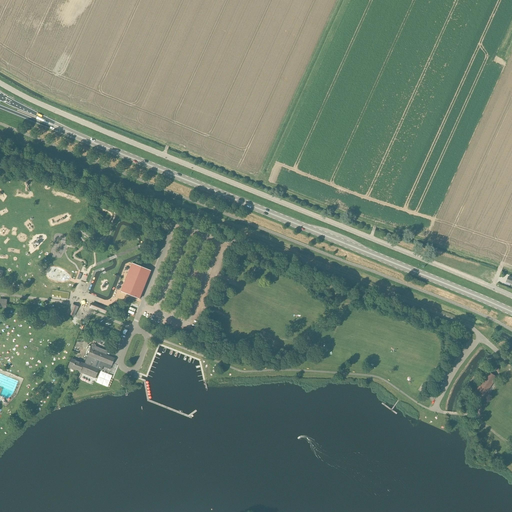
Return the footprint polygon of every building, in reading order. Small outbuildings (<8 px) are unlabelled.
[(123,285),(120,291),(137,298),(139,299),(151,271),(132,263),(125,281),(123,285)] [(106,315),(108,309),(92,303),(90,309),(94,310),(106,315)] [(74,317),(78,308),(72,305),(68,315),(74,317)] [(108,352),(95,347),(96,346),(94,344),(92,344),(91,346),(92,347),(91,349),(90,349),(87,356),(88,356),(87,357),(85,364),(72,359),(68,368),(96,379),(98,373),(99,370),(98,369),(99,365),(110,369),(114,358),(108,356),(106,355),(108,352)] [(484,395),(496,378),(487,372),(476,389),(484,395)]
